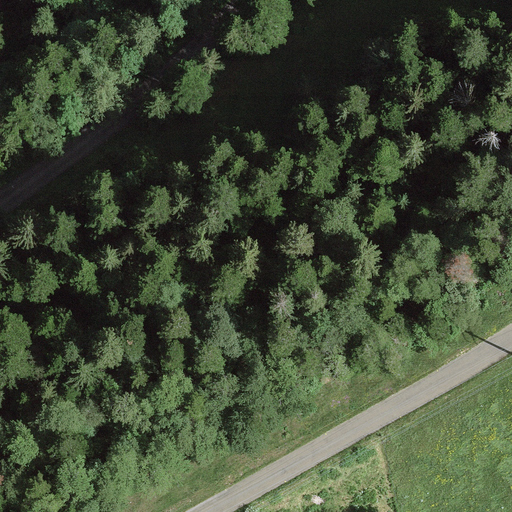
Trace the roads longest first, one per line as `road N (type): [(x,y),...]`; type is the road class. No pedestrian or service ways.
road 1 (tertiary): [(214,511),(511,340)]
road 2 (tertiary): [(246,0),(165,83),(0,203)]
